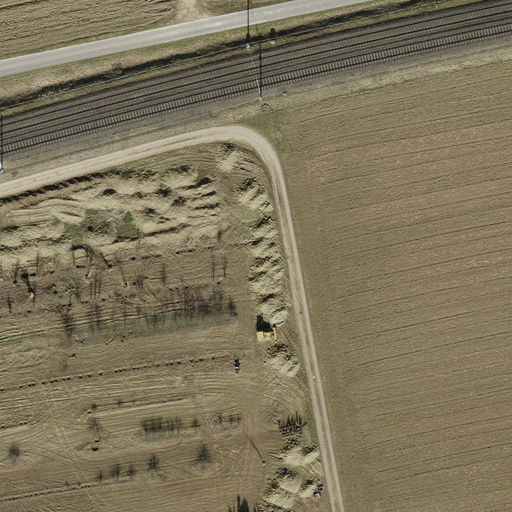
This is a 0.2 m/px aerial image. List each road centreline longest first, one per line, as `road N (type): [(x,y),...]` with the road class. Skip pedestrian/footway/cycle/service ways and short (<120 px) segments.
road 1 (track): [(0,190),(248,130),(274,160),(340,511)]
road 2 (track): [(340,0),(0,68)]
